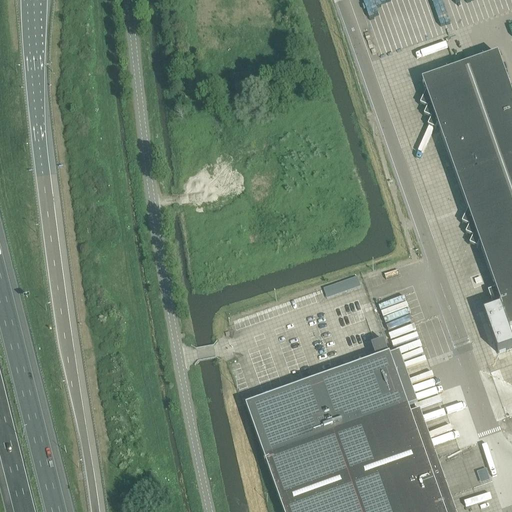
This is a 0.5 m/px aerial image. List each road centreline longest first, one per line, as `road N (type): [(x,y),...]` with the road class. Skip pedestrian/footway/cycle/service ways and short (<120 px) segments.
road 1 (unclassified): [(210,511),(158,243),(129,0)]
road 2 (motorway): [(94,511),(45,175),(30,0)]
road 3 (motorway): [(55,511),(0,289)]
road 4 (unknown): [(462,365),(407,384),(373,290),(428,263)]
